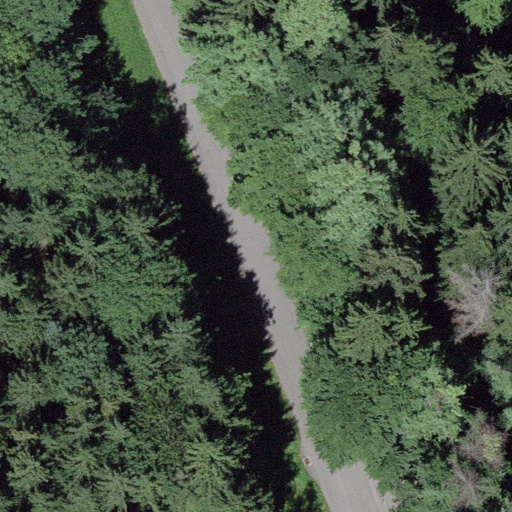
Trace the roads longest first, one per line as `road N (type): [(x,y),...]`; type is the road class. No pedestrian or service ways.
road 1 (unclassified): [(364,511),(160,0)]
road 2 (track): [(376,511),(511,432)]
